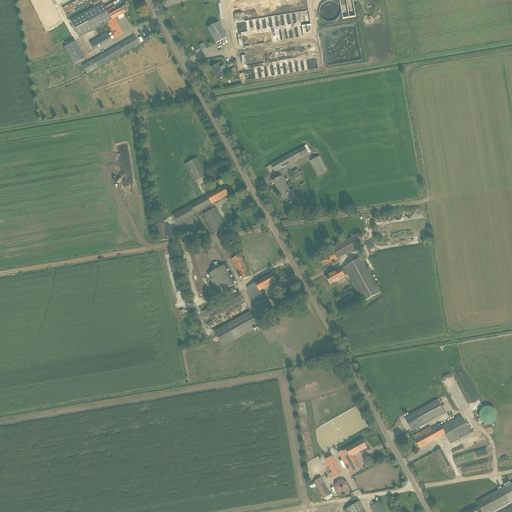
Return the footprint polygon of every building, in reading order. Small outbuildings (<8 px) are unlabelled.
[(111,20),(107,12),(102,3),(83,14),(70,21),(80,38),(92,31),(106,23),(111,20)] [(114,19),(128,11),(123,3),(107,12),(111,20),(114,19)] [(333,12),(239,28),(246,68),(340,51),(333,12)] [(114,19),(111,20),(106,23),(115,38),(123,34),(114,19)] [(207,27),(214,43),(226,38),(218,22),(207,27)] [(138,46),(137,45),(139,44),(135,36),(134,36),(82,66),(86,74),(97,68),(133,47),(134,49),(138,46)] [(64,47),(73,65),(85,59),(75,41),(73,42),(66,46),(64,47)] [(218,64),(211,68),(218,81),(225,77),(221,70),(225,68),(223,64),(219,66),(218,64)] [(311,152),(307,145),(271,165),(275,172),(311,152)] [(327,171),(319,157),(310,161),(318,175),(327,171)] [(197,158),(193,161),(185,165),(195,183),(207,176),(197,158)] [(299,171),(298,170),(292,173),(296,179),(301,176),(300,173),(299,171)] [(281,176),(273,181),(285,203),(292,199),(288,192),(289,191),(281,176)] [(212,204),(228,195),(224,187),(173,215),(179,226),(181,229),(197,220),(196,217),(194,214),(204,208),(207,213),(204,214),(215,234),(226,228),(215,208),(214,208),(212,204)] [(156,225),(159,241),(168,240),(165,223),(156,225)] [(315,257),(321,268),(360,246),(354,236),(331,249),(333,252),(321,258),(319,255),(315,257)] [(243,280),(250,277),(239,255),(232,259),(243,280)] [(381,292),(362,257),(345,266),(325,277),(330,285),(347,275),(363,302),(381,292)] [(208,274),(219,293),(235,285),(224,265),(208,274)] [(247,288),(251,296),(259,291),(276,282),(272,274),(249,286),(247,288)] [(202,312),(206,318),(210,316),(211,317),(243,300),(238,291),(206,308),(207,309),(202,312)] [(265,298),(264,299),(255,304),(261,314),(271,308),(266,298),(265,298)] [(258,327),(250,312),(215,331),(223,346),(258,327)] [(445,414),(437,400),(405,418),(412,431),(445,414)] [(497,418),(497,415),(497,413),(496,411),(495,409),(494,408),(492,406),(490,406),(489,405),(486,405),(484,405),(482,406),(480,407),(478,408),(477,410),(476,412),(476,413),(476,416),(476,418),(476,420),(477,421),(479,423),(480,424),(482,425),(485,426),(487,426),(489,426),(491,425),(492,424),(494,423),(495,422),(496,420),(497,418)] [(430,427),(418,433),(420,437),(415,440),(420,448),(445,434),(450,444),(470,433),(461,415),(432,431),(430,427)] [(362,440),(338,453),(349,473),(360,467),(353,456),(367,448),(362,440)] [(488,448),(455,457),(457,463),(490,453),(488,448)] [(441,450),(433,454),(443,471),(450,467),(441,450)] [(342,473),(332,456),(325,460),(334,477),(342,473)] [(322,498),(330,494),(321,477),(313,480),(322,498)] [(347,480),(335,480),(335,491),(347,491),(347,480)] [(486,511),(487,511),(511,500),(511,482),(474,499),(477,506),(475,507),(476,510),(482,508),(483,511),(486,511)] [(374,511),(384,511),(379,502),(371,506),(374,511)] [(344,510),(344,511),(362,511),(358,503),(344,510)]
